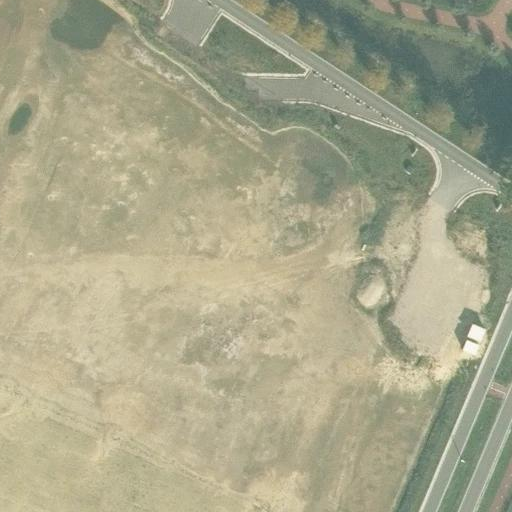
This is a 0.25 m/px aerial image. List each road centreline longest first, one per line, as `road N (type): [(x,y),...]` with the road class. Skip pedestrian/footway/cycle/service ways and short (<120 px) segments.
road 1 (unclassified): [(221,0),(511,188)]
road 2 (unclassified): [(511,310),(426,511)]
road 3 (unclassified): [(464,511),(511,398)]
